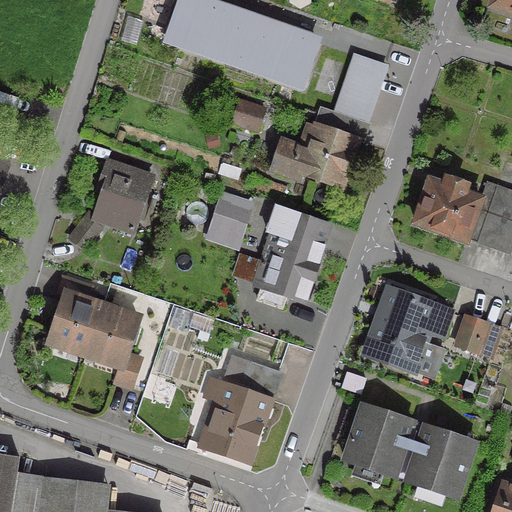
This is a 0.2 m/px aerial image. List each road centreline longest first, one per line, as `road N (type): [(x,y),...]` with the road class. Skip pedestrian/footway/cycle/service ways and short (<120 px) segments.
road 1 (residential): [(0,346),(106,0)]
road 2 (residential): [(272,499),(0,396)]
road 3 (residential): [(272,499),(367,241)]
road 4 (residential): [(367,241),(437,38)]
road 5 (residential): [(511,292),(367,241)]
